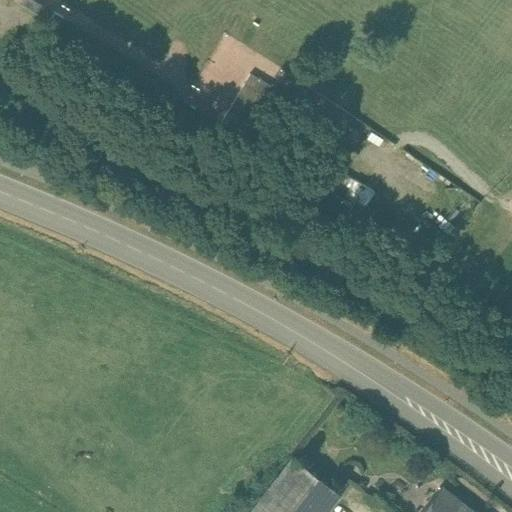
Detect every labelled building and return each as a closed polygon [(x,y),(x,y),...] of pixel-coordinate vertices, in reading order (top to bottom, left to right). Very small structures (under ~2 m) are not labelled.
[(38,0),(20,0),(19,3),(39,13),(45,3),(38,0)] [(229,113),(204,99),(196,112),(221,126),(229,113)] [(365,207),(371,189),(350,182),(344,200),(365,207)] [(291,458),(249,511),(325,511),(339,495),(291,458)] [(474,511),(441,486),(420,511),(474,511)]
